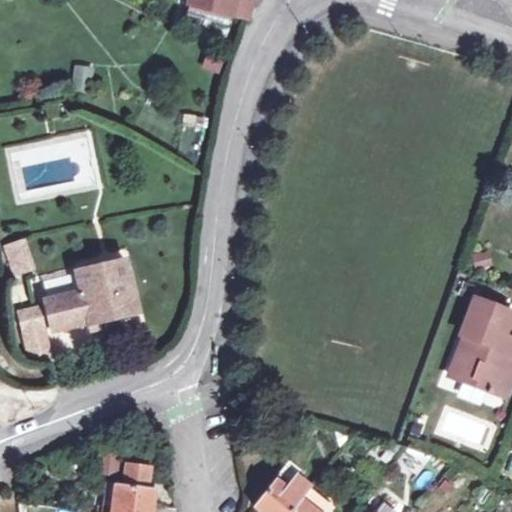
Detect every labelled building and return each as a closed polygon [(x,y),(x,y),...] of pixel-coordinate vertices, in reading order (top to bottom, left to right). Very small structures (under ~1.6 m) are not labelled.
[(247,18),(252,0),(190,0),(190,3),(192,3),(190,13),(228,23),(230,13),(247,18)] [(223,54),(211,50),(206,65),(218,70),(223,54)] [(90,69),(75,68),(73,91),(88,92),(90,69)] [(202,120),(184,116),(177,154),(195,164),(202,120)] [(31,270),(21,244),(7,248),(17,275),(31,270)] [(91,328),(116,322),(140,316),(126,259),(77,272),(82,291),(45,300),(47,306),(52,325),(53,331),(90,322),(91,328)] [(473,338),(458,377),(505,396),(511,376),(511,338),(504,335),(511,312),(476,298),(461,334),(465,335),(473,338)] [(52,325),(47,306),(21,313),(25,332),(52,325)] [(450,374),(458,377),(473,338),(465,335),(450,374)] [(114,500),(112,511),(153,511),(157,488),(149,487),(153,466),(134,463),(130,484),(117,482),(114,500)] [(314,486),(296,473),(286,485),(276,478),(253,504),(262,511),(292,511),(303,500),(314,486)] [(114,500),(117,482),(108,481),(105,499),(114,500)] [(318,511),(303,500),(292,511),(318,511)] [(396,511),(397,511),(385,501),(375,511),(396,511)]
